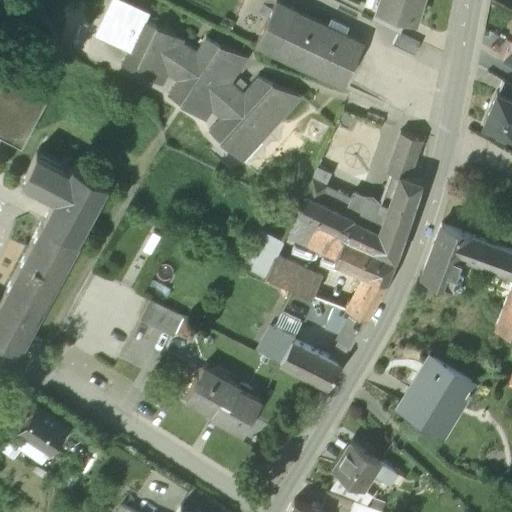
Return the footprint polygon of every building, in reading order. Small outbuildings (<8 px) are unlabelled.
[(120,0),(111,0),(96,33),(128,48),(142,19),(143,19),(146,12),(120,0)] [(366,0),(365,5),(376,9),(378,0),(366,0)] [(420,0),(378,0),(376,9),(405,18),(414,21),(420,0)] [(363,43),(276,1),(255,44),(341,86),(363,43)] [(405,18),(376,9),(371,19),(398,33),(405,18)] [(257,78),(243,93),(240,90),(243,87),(236,81),(233,84),(230,81),(246,56),(218,43),(218,44),(204,38),(195,51),(181,42),(183,38),(156,25),(155,25),(143,19),(142,19),(128,48),(120,64),(134,70),(134,71),(162,84),(167,73),(177,80),(167,94),(180,103),(180,104),(204,120),(211,110),(221,118),(208,132),(220,142),(219,143),(242,163),(265,137),(263,135),(271,126),(273,128),(301,97),(272,83),(271,84),(257,78)] [(392,44),(414,54),(419,43),(397,34),(392,44)] [(51,88),(0,60),(0,137),(3,132),(22,143),(51,88)] [(511,85),(503,80),(497,93),(511,99),(511,85)] [(511,99),(497,93),(484,126),(511,137),(511,99)] [(317,202),(304,196),(302,200),(300,199),(297,205),(299,206),(296,213),(343,237),(343,238),(380,255),(394,261),(421,183),(408,178),(420,141),(399,133),(386,173),(390,175),(378,206),(352,196),(343,215),(317,202)] [(20,180),(53,199),(0,297),(0,340),(19,351),(78,242),(77,241),(108,185),(72,166),(69,170),(36,152),(20,180)] [(317,168),(312,180),(325,186),(331,174),(317,168)] [(325,186),(312,180),(304,196),(317,202),(325,186)] [(343,237),(296,213),(286,232),(336,255),(341,242),(343,238),(343,237)] [(440,225),(420,279),(449,290),(462,257),(470,236),(440,225)] [(282,242),(259,231),(242,266),(285,287),(293,291),(311,299),(322,277),(276,255),(282,242)] [(511,252),(470,236),(462,257),(511,276),(511,252)] [(379,259),(341,242),(336,255),(334,260),(367,275),(386,284),(394,261),(380,255),(379,259)] [(386,284),(367,275),(353,304),(351,304),(353,299),(349,297),(344,309),(351,312),(366,318),(386,284)] [(511,286),(500,313),(494,328),(511,334),(511,286)] [(285,287),(268,320),(277,324),(293,291),(285,287)] [(182,316),(149,299),(139,319),(172,335),(182,316)] [(344,309),(335,306),(326,330),(341,337),(351,312),(344,309)] [(341,337),(338,343),(349,349),(366,318),(351,312),(341,337)] [(339,367),(292,342),(294,338),(273,327),(260,351),(327,387),(339,367)] [(473,384),(432,359),(420,379),(417,377),(398,409),(432,429),(450,398),(461,404),(473,384)] [(239,387),(202,367),(185,398),(212,413),(210,416),(220,422),(220,421),(243,433),(260,401),(237,389),(239,387)] [(68,425),(36,404),(28,415),(18,429),(19,430),(50,451),(68,425)] [(19,410),(7,428),(16,435),(19,430),(18,429),(28,415),(19,410)] [(378,460),(350,442),(332,470),(340,475),(361,488),(371,472),(388,483),(396,471),(378,460)] [(361,488),(340,475),(329,492),(352,501),(365,506),(371,494),(361,488)] [(365,506),(352,501),(348,511),(380,511),(381,511),(365,506)] [(321,511),(322,509),(293,502),(288,511),(321,511)]
